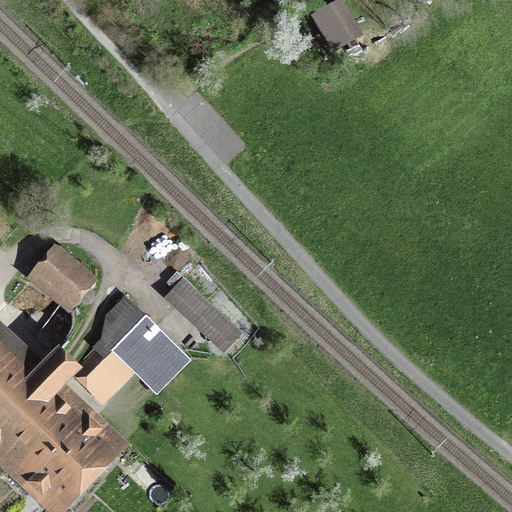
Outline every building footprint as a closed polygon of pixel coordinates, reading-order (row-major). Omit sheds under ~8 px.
[(341,1),(311,15),(327,49),(356,35),(341,1)] [(100,276),(54,239),(26,273),(72,310),(100,276)] [(242,326),(182,272),(164,292),(223,347),(242,326)] [(198,354),(130,293),(108,311),(103,336),(76,374),(108,402),(138,374),(161,392),(198,354)] [(32,374),(0,345),(0,470),(22,491),(2,511),(33,511),(38,507),(44,511),(52,511),(112,448),(53,393),(72,372),(52,353),(32,374)]
